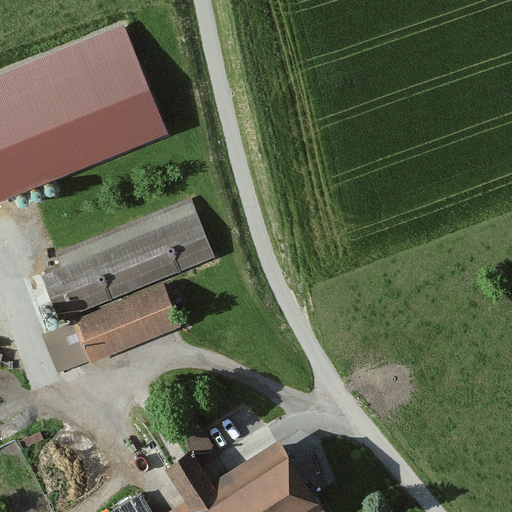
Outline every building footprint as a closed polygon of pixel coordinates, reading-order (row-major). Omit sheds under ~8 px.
[(0,190),(166,125),(127,25),(0,74),(0,190)] [(191,209),(42,265),(62,315),(211,257),(191,209)] [(134,298),(37,336),(53,377),(178,329),(160,289),(134,298)] [(179,511),(328,511),(287,454),(220,493),(192,454),(167,469),(184,509),(179,511)] [(146,511),(137,493),(108,511),(146,511)]
